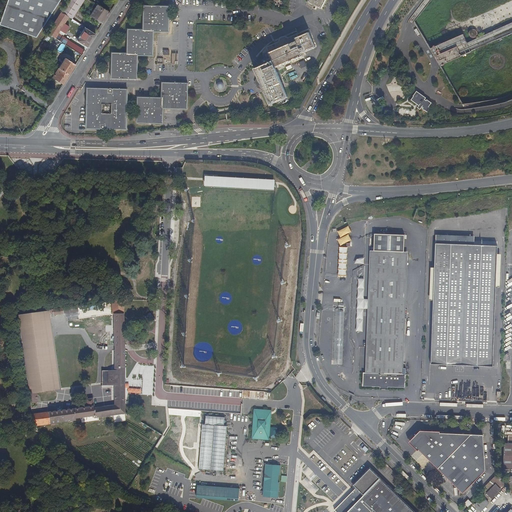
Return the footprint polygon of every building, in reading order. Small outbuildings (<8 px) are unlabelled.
[(10,0),(0,28),(37,41),(64,0),(10,0)] [(68,19),(79,0),(64,0),(57,12),(65,17),(68,19)] [(90,4),(84,15),(98,23),(105,13),(90,4)] [(170,7),(145,6),(144,30),(129,29),(128,54),(113,53),(112,78),(137,79),(138,55),(153,55),(154,31),(169,31),(170,7)] [(57,12),(43,33),(50,37),(57,42),(63,46),(64,46),(77,56),(81,50),(55,33),(56,32),(60,34),(65,27),(60,24),(65,17),(57,12)] [(84,26),(83,29),(91,34),(93,32),(84,26)] [(83,29),(81,28),(73,40),(83,47),(91,34),(83,29)] [(317,46),(310,30),(298,35),(297,33),(288,37),(285,36),(280,38),(279,42),(267,47),(273,58),(277,67),(305,54),(303,52),(317,46)] [(50,37),(43,33),(30,53),(36,57),(50,37)] [(63,46),(57,42),(51,51),(57,54),(63,46)] [(71,65),(61,58),(54,68),(64,75),(71,65)] [(289,94),(277,67),(273,58),(255,65),(271,102),(289,94)] [(64,75),(54,68),(48,78),(59,84),(62,79),(64,75)] [(187,108),(187,83),(163,83),(162,98),(138,97),(138,122),(162,123),(163,107),(187,108)] [(88,89),(87,127),(101,127),(101,128),(102,129),(103,129),(104,129),(105,128),(105,127),(125,128),(126,90),(113,89),(112,88),(111,88),(109,88),(109,89),(108,89),(88,89)] [(423,98),(414,92),(409,101),(417,106),(416,109),(419,110),(420,109),(429,114),(434,106),(429,102),(425,100),(424,101),(422,100),(423,98)] [(205,177),(205,186),(275,189),(276,181),(205,177)] [(337,240),(340,247),(352,241),(348,234),(351,232),(348,226),(337,232),(340,238),(337,240)] [(363,374),(362,387),(381,388),(380,390),(387,390),(387,388),(405,389),(406,370),(404,369),(408,253),(404,253),(405,236),(375,235),(374,251),(370,251),(368,300),(368,310),(365,374),(363,374)] [(437,365),(437,378),(486,379),(487,366),(493,367),(496,287),(497,270),(498,246),(438,244),(436,244),(435,268),(434,284),(431,364),(437,365)] [(338,276),(346,276),(347,248),(339,248),(338,276)] [(123,300),(112,301),(112,314),(113,314),(123,314),(123,300)] [(49,311),(18,315),(28,394),(36,393),(61,389),(49,314),(49,311)] [(343,364),(345,312),(335,311),(334,358),(335,358),(335,364),(343,364)] [(123,314),(113,314),(114,366),(114,385),(114,405),(93,407),(95,416),(94,416),(94,418),(121,414),(125,414),(124,369),(124,350),(123,327),(123,314)] [(114,366),(103,367),(104,385),(114,385),(114,366)] [(36,393),(28,394),(30,404),(38,402),(36,393)] [(73,409),(75,419),(89,417),(94,416),(95,416),(93,407),(93,406),(87,407),(83,407),(73,409)] [(49,418),(50,424),(75,421),(75,419),(73,409),(48,412),(49,418)] [(269,410),(252,409),(250,438),(267,440),(269,410)] [(33,426),(50,424),(49,418),(48,412),(31,414),(33,426)] [(206,416),(205,425),(214,426),(224,426),(225,418),(206,416)] [(198,468),(211,469),(214,426),(205,425),(201,425),(198,468)] [(211,469),(224,470),(227,427),(224,426),(214,426),(211,469)] [(485,469),(483,432),(440,431),(439,429),(429,429),(419,428),(409,439),(462,491),(485,469)] [(511,435),(509,436),(508,443),(504,443),(503,468),(511,468),(511,435)] [(281,465),(265,464),(262,496),(279,497),(281,465)] [(414,511),(370,468),(354,485),(356,488),(334,510),(336,511),(414,511)] [(495,485),(490,490),(495,495),(501,490),(495,485)] [(240,501),(241,488),(198,486),(197,498),(240,501)] [(490,490),(487,493),(492,499),(495,495),(490,490)] [(483,497),(475,505),(481,511),(489,503),(483,497)]
